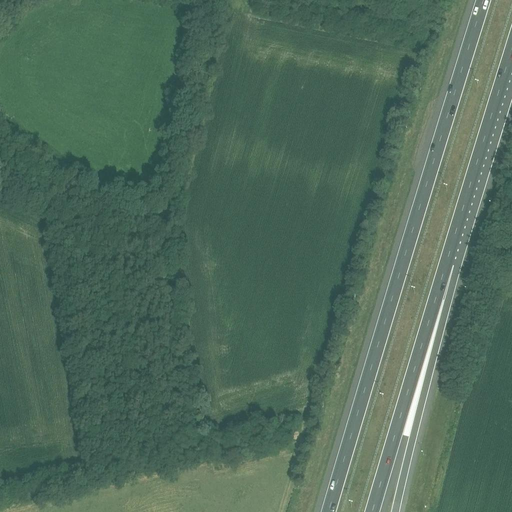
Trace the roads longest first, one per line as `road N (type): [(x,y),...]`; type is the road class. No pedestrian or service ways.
road 1 (motorway): [(483,0),(327,511)]
road 2 (motorway): [(373,511),(444,266)]
road 3 (motorway): [(397,511),(435,348),(444,266)]
road 4 (motorway): [(444,266),(511,48)]
